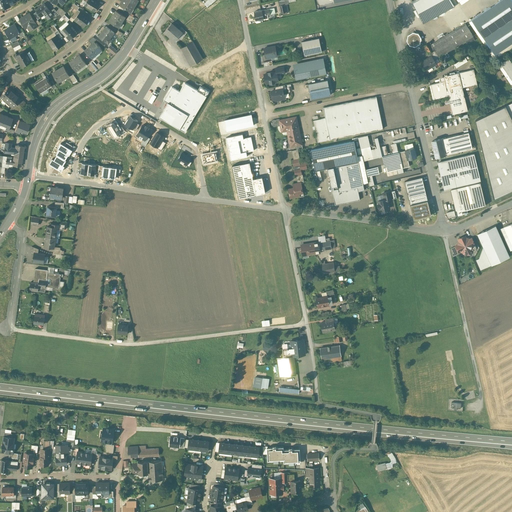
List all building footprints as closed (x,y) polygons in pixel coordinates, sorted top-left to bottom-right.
[(14,0),(0,0),(0,7),(1,10),(10,6),(8,2),(14,0)] [(87,0),(86,2),(84,5),(95,11),(99,4),(93,0),(87,0)] [(134,5),(124,0),(122,0),(120,5),(125,8),(130,11),(131,11),(134,5)] [(416,0),(412,2),(416,9),(420,16),(423,23),(443,12),(457,4),(456,2),(454,0),(416,0)] [(511,0),(500,0),(472,20),(470,22),(494,59),(511,46),(511,0)] [(44,3),(35,10),(36,12),(41,17),(45,14),(48,18),(52,15),(50,11),(44,3)] [(287,4),(279,6),(281,13),(286,12),(285,9),(288,9),(287,4)] [(66,12),(59,7),(57,11),(59,14),(62,17),(66,12)] [(57,11),(54,8),(50,11),(52,15),(55,18),(59,14),(56,11),(57,11)] [(262,10),(254,12),(256,20),(264,19),(268,18),(267,15),(266,10),(262,11),(262,10)] [(90,19),(80,11),(74,19),(84,27),(90,19)] [(125,16),(116,11),(109,21),(118,27),(120,23),(121,23),(125,16)] [(30,13),(19,20),(25,29),(29,26),(32,30),(37,27),(37,26),(34,21),(30,13)] [(135,18),(129,14),(126,20),(131,23),(135,18)] [(77,33),(69,23),(62,29),(67,35),(66,36),(69,40),(77,33)] [(452,31),(431,44),(434,49),(439,57),(473,36),(465,23),(455,30),(452,31)] [(15,24),(5,30),(9,38),(20,32),(15,24)] [(114,32),(106,27),(99,36),(108,44),(112,39),(110,38),(114,32)] [(418,34),(413,32),(408,35),(406,41),(409,46),(415,47),(420,44),(421,38),(418,34)] [(59,39),(56,35),(48,41),(54,50),(63,45),(63,44),(62,45),(59,39)] [(319,38),(301,41),(304,55),(322,52),(319,38)] [(88,47),(85,50),(92,58),(91,57),(97,52),(98,53),(101,49),(94,41),(94,42),(89,47),(88,47)] [(430,42),(423,46),(428,53),(434,49),(431,44),(430,42)] [(117,51),(111,45),(107,49),(114,54),(117,51)] [(275,46),(264,48),(264,51),(265,51),(265,53),(266,58),(275,56),(274,51),(276,51),(275,46)] [(25,51),(16,56),(22,67),(31,62),(25,51)] [(80,55),(70,62),(76,71),(86,63),(80,55)] [(432,56),(422,62),(426,69),(428,72),(433,69),(431,66),(439,61),(437,58),(434,60),(432,56)] [(293,64),(296,79),(326,73),(323,58),(293,64)] [(465,58),(455,64),(456,67),(467,61),(465,58)] [(511,63),(509,58),(500,63),(511,80),(511,63)] [(178,60),(176,62),(183,69),(185,67),(178,60)] [(64,66),(52,73),(58,82),(69,75),(64,66)] [(277,71),(277,75),(285,73),(284,66),(275,68),(276,71),(277,71)] [(473,69),(439,77),(440,82),(430,85),(433,99),(448,95),(452,114),(467,111),(462,87),(477,84),(473,69)] [(264,74),(266,84),(279,81),(277,75),(277,71),(276,71),(264,74)] [(49,82),(46,77),(35,84),(40,93),(41,92),(40,92),(45,88),(46,89),(47,89),(51,86),(49,82)] [(327,80),(308,84),(311,98),(330,94),(327,80)] [(162,118),(185,132),(209,92),(202,88),(200,91),(185,83),(180,91),(172,87),(164,100),(168,102),(162,112),(165,114),(162,118)] [(7,88),(0,97),(6,102),(14,94),(7,88)] [(283,89),(271,91),(273,99),(279,98),(279,99),(285,98),(283,89)] [(14,94),(6,102),(13,108),(17,103),(20,100),(20,99),(14,94)] [(376,97),(323,108),(325,118),(330,140),(383,129),(376,97)] [(25,103),(21,98),(20,99),(20,100),(17,103),(21,107),(25,103)] [(103,98),(100,104),(107,107),(112,110),(115,104),(107,101),(103,98)] [(98,102),(95,108),(102,111),(101,111),(105,113),(107,107),(100,104),(98,102)] [(29,107),(25,103),(21,107),(20,108),(25,112),(29,107)] [(511,119),(505,105),(475,120),(493,199),(511,189),(511,119)] [(92,106),(89,112),(96,115),(95,115),(99,116),(101,111),(102,111),(95,108),(92,106)] [(38,114),(29,109),(26,114),(35,119),(38,114)] [(86,110),(83,116),(92,120),(93,120),(95,115),(96,115),(89,112),(86,110)] [(12,118),(7,116),(8,116),(4,115),(0,113),(0,129),(7,132),(12,118)] [(80,114),(77,120),(89,125),(92,120),(83,116),(80,114)] [(254,125),(251,114),(224,120),(227,131),(254,125)] [(137,121),(130,117),(125,125),(132,129),(133,128),(136,123),(137,121)] [(279,120),(280,125),(281,130),(287,129),(290,147),(295,146),(302,144),(296,117),(279,120)] [(325,118),(313,121),(318,142),(330,140),(325,118)] [(279,119),(272,120),(273,127),(280,125),(279,120),(279,119)] [(23,121),(19,120),(15,132),(20,134),(21,131),(26,133),(30,124),(26,123),(26,122),(23,121)] [(108,127),(114,136),(119,133),(121,132),(119,128),(115,122),(108,127)] [(69,131),(79,137),(82,131),(81,130),(75,126),(73,125),(69,131)] [(149,127),(146,125),(146,126),(143,125),(137,135),(140,136),(139,137),(142,139),(142,138),(144,139),(145,139),(147,136),(151,129),(148,128),(149,127)] [(192,133),(190,136),(195,139),(197,136),(202,128),(197,125),(195,129),(192,133)] [(121,132),(119,133),(121,136),(127,132),(124,130),(121,126),(119,128),(121,132)] [(202,128),(197,136),(203,140),(208,132),(208,131),(202,127),(202,128)] [(67,138),(74,142),(75,142),(79,137),(69,131),(66,136),(67,138)] [(162,141),(164,137),(157,132),(150,143),(157,148),(162,141)] [(208,132),(203,140),(201,143),(206,146),(208,143),(213,135),(208,132)] [(468,132),(452,136),(456,152),(472,148),(468,132)] [(231,159),(247,156),(246,151),(253,150),(251,137),(243,138),(242,134),(226,137),(231,159)] [(362,155),(363,160),(382,156),(380,146),(378,137),(374,138),(377,148),(371,149),(367,135),(358,137),(362,155)] [(150,138),(147,136),(145,139),(144,139),(142,143),(145,145),(150,138)] [(452,136),(440,139),(444,155),(456,152),(452,136)] [(440,139),(432,141),(433,148),(432,149),(434,150),(436,157),(444,155),(440,139)] [(166,149),(174,154),(179,145),(171,141),(166,149)] [(354,141),(311,150),(315,170),(327,168),(333,166),(358,161),(357,156),(354,141)] [(11,143),(5,143),(4,152),(5,152),(6,153),(8,154),(9,153),(14,154),(14,157),(22,158),(23,146),(16,145),(15,148),(10,147),(11,143)] [(58,148),(60,149),(69,155),(69,156),(73,150),(70,149),(65,145),(61,143),(58,148)] [(405,150),(406,151),(408,160),(417,158),(415,148),(413,148),(405,150)] [(57,154),(57,155),(65,160),(69,155),(60,149),(57,154)] [(388,155),(382,156),(386,171),(397,169),(403,168),(409,166),(408,160),(406,151),(398,152),(393,154),(388,155)] [(191,158),(182,153),(178,159),(180,161),(180,162),(183,164),(184,163),(189,166),(191,162),(189,160),(191,158)] [(214,153),(202,155),(204,163),(216,161),(214,153)] [(474,154),(437,162),(443,186),(473,179),(474,183),(480,182),(481,182),(474,154)] [(54,160),(63,166),(67,161),(65,160),(57,155),(54,160)] [(358,161),(363,183),(368,182),(363,160),(362,155),(357,156),(358,161)] [(11,158),(3,156),(2,163),(5,164),(8,164),(13,165),(13,166),(20,167),(22,158),(14,157),(14,160),(11,160),(11,158)] [(60,170),(61,171),(65,166),(63,166),(54,160),(53,159),(50,164),(55,167),(60,170)] [(299,159),(293,160),(293,159),(292,160),(293,167),(292,167),(293,169),(294,169),(295,176),(296,176),(302,175),(301,170),(307,169),(306,162),(300,163),(299,159)] [(358,161),(333,166),(337,185),(331,186),(335,205),(360,199),(358,191),(364,189),(363,183),(358,161)] [(256,195),(253,179),(250,162),(232,166),(239,198),(256,195)] [(88,174),(89,164),(82,163),(81,169),(81,173),(88,174)] [(96,164),(89,164),(88,174),(94,175),(95,171),(96,164)] [(108,178),(110,167),(103,166),(102,170),(102,177),(108,178)] [(333,166),(327,168),(331,186),(337,185),(333,166)] [(378,166),(366,169),(367,176),(372,175),(379,173),(378,166)] [(117,168),(110,167),(108,178),(115,179),(116,172),(117,169),(117,168)] [(205,170),(207,178),(217,176),(216,168),(205,170)] [(302,175),(296,176),(297,182),(301,182),(301,183),(304,183),(302,174),(302,175)] [(253,179),(256,195),(265,193),(262,177),(253,179)] [(422,177),(404,181),(410,205),(428,200),(422,177)] [(485,204),(480,182),(474,183),(473,179),(443,186),(444,190),(451,189),(455,210),(456,210),(457,213),(462,212),(462,210),(485,204)] [(297,182),(292,183),(293,187),(288,188),(290,199),(304,196),(301,183),(301,182),(297,182)] [(211,184),(213,195),(223,193),(221,184),(221,183),(216,184),(211,184)] [(63,189),(51,187),(50,197),(62,198),(63,189)] [(389,209),(387,200),(386,199),(385,199),(378,201),(380,211),(389,209)] [(428,200),(410,205),(413,219),(431,215),(428,200)] [(55,207),(48,206),(47,206),(46,210),(47,210),(47,215),(56,216),(57,207),(55,207)] [(511,222),(503,227),(511,246),(511,222)] [(52,226),(48,226),(46,236),(55,237),(56,229),(57,227),(52,226)] [(509,257),(495,226),(478,234),(483,246),(492,265),(509,257)] [(511,249),(511,246),(503,227),(500,229),(510,251),(511,249)] [(55,237),(46,236),(45,246),(54,248),(55,237)] [(472,238),(469,240),(466,239),(465,236),(458,239),(460,242),(459,244),(456,246),(459,252),(462,250),(464,251),(466,254),(467,254),(470,255),(471,252),(475,250),(476,248),(472,238)] [(331,249),(330,241),(326,241),(319,242),(320,250),(331,249)] [(303,255),(320,252),(320,250),(319,242),(301,245),(303,255)] [(456,246),(450,248),(452,256),(460,253),(459,252),(456,246)] [(492,265),(483,246),(479,258),(476,260),(480,270),(492,265)] [(38,254),(34,253),(34,254),(33,262),(43,263),(43,262),(44,256),(44,255),(38,254)] [(333,262),(322,264),(323,269),(322,269),(323,273),(329,273),(335,272),(334,266),(333,262)] [(45,292),(46,285),(59,287),(59,286),(63,287),(64,282),(60,281),(61,274),(54,273),(47,272),(48,270),(35,268),(34,282),(31,282),(30,290),(45,292)] [(327,296),(316,298),(318,307),(329,305),(329,304),(332,303),(331,297),(328,297),(327,296)] [(44,315),(35,314),(34,323),(43,324),(44,315)] [(333,318),(328,319),(329,321),(321,323),(323,332),(335,330),(335,327),(333,319),(333,318)] [(128,325),(118,324),(117,333),(127,334),(128,325)] [(303,339),(290,341),(291,348),(292,357),(293,357),(293,356),(305,354),(303,339)] [(339,345),(329,347),(331,357),(332,361),(342,360),(341,356),(339,345)] [(329,347),(320,348),(322,359),(329,358),(331,357),(329,347)] [(291,348),(283,349),(284,358),(277,358),(279,377),(295,375),(293,362),(288,362),(287,357),(292,357),(291,348)] [(263,378),(254,376),(253,386),(261,388),(262,387),(263,378)] [(114,429),(103,427),(102,441),(112,442),(114,429)] [(69,428),(67,438),(75,439),(76,430),(69,428)] [(4,435),(3,442),(14,444),(15,437),(4,435)] [(171,435),(169,446),(179,447),(179,446),(180,438),(181,437),(171,435)] [(14,444),(3,442),(2,452),(9,453),(13,453),(14,444)] [(114,445),(106,444),(105,452),(113,453),(114,445)] [(138,446),(128,447),(129,453),(131,453),(131,457),(138,456),(138,446)] [(146,446),(138,446),(138,456),(146,456),(146,448),(146,446)] [(299,461),(299,448),(283,449),(282,447),(267,447),(268,459),(283,458),(283,462),(299,461)] [(65,448),(56,449),(57,457),(57,465),(67,464),(66,456),(65,448)] [(158,448),(146,448),(146,456),(159,455),(158,448)] [(48,451),(43,452),(43,453),(43,457),(40,457),(40,465),(48,465),(48,456),(48,451)] [(378,470),(394,467),(393,463),(396,462),(394,451),(389,452),(391,461),(377,464),(378,470)] [(34,453),(24,452),(23,460),(23,466),(24,466),(32,467),(34,453)] [(78,452),(77,455),(76,463),(83,464),(85,452),(78,452)] [(92,453),(85,452),(83,464),(90,465),(91,457),(92,453)] [(10,461),(1,460),(0,467),(0,470),(8,472),(8,469),(13,470),(13,465),(14,465),(14,461),(10,461)] [(138,462),(133,463),(133,473),(139,473),(139,474),(148,473),(147,461),(138,462)] [(162,461),(147,461),(148,473),(148,480),(156,480),(163,479),(162,461)] [(203,466),(186,463),(184,476),(188,477),(188,478),(197,479),(197,478),(201,479),(203,466)] [(232,468),(226,467),(224,477),(231,478),(232,468)] [(262,469),(248,467),(247,474),(261,476),(262,469)] [(239,469),(232,468),(231,478),(237,479),(239,469)] [(318,468),(306,468),(306,477),(310,477),(310,487),(319,486),(318,468)] [(281,478),(270,478),(270,493),(282,493),(282,489),(283,489),(283,485),(282,485),(281,482),(281,478)] [(294,481),(291,481),(291,492),(301,492),(300,480),(294,481)] [(109,482),(96,483),(96,486),(96,494),(97,494),(102,494),(109,493),(109,491),(109,482)] [(54,483),(42,483),(42,497),(54,497),(54,483)] [(69,483),(60,483),(60,493),(61,493),(61,492),(65,492),(65,493),(68,493),(70,493),(69,483)] [(88,483),(75,483),(75,488),(75,494),(83,494),(88,494),(88,492),(88,483)] [(224,487),(213,486),(212,492),(223,494),(224,487)] [(32,487),(22,487),(22,495),(23,495),(23,498),(27,498),(27,495),(32,495),(32,487)] [(260,487),(250,490),(249,491),(251,496),(252,499),(261,497),(260,492),(261,491),(260,487)] [(201,489),(189,488),(188,494),(200,496),(201,489)] [(223,494),(212,492),(211,499),(222,501),(223,494)] [(200,496),(188,494),(187,501),(199,503),(200,496)] [(252,499),(251,496),(245,497),(246,501),(247,505),(253,503),(252,499)] [(237,511),(238,511),(236,503),(235,501),(231,502),(232,505),(227,506),(228,511),(237,511)] [(246,501),(236,503),(238,511),(248,509),(247,505),(246,501)] [(357,510),(357,511),(367,511),(369,511),(364,502),(359,505),(361,508),(357,510)]
